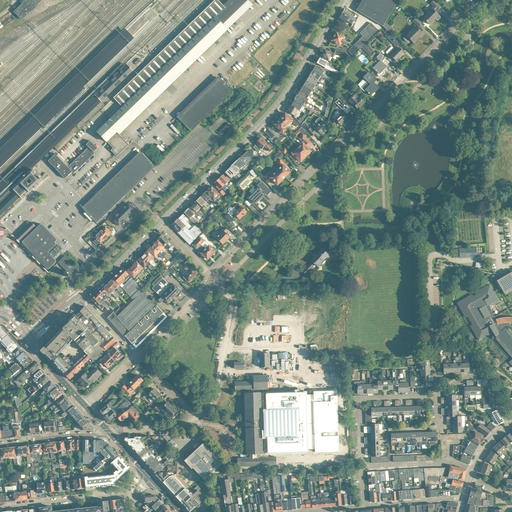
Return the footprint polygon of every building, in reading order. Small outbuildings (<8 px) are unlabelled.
[(26,0),(16,9),(14,12),(22,20),(30,12),(31,13),(37,7),(36,6),(41,1),(40,0),(26,0)] [(186,67),(251,4),(246,0),(233,0),(225,9),(216,0),(215,0),(114,98),(123,108),(110,121),(97,133),(107,142),(113,149),(111,151),(114,155),(117,157),(129,145),(117,132),(186,67)] [(362,0),(357,10),(356,10),(383,26),(385,22),(398,0),(362,0)] [(423,19),(426,21),(430,25),(439,16),(435,12),(437,10),(440,7),(433,0),(430,3),(433,6),(428,12),(429,13),(423,19)] [(353,14),(351,13),(345,9),(341,14),(355,22),(357,19),(351,16),(353,14)] [(355,22),(341,14),(338,19),(345,23),(346,21),(352,25),(350,26),(353,28),(355,22)] [(418,28),(419,27),(422,24),(416,18),(412,22),(418,28)] [(392,29),(385,22),(383,26),(389,32),(392,29)] [(363,37),(362,38),(367,43),(376,34),(378,32),(370,23),(364,29),(367,32),(363,37)] [(405,35),(402,38),(406,42),(409,39),(414,43),(416,40),(422,34),(415,27),(406,36),(405,35)] [(336,32),(331,41),(339,46),(340,45),(342,46),(344,43),(342,42),(344,37),(336,32)] [(252,33),(244,42),(248,45),(255,36),(252,33)] [(400,44),(391,34),(388,38),(397,47),(400,44)] [(362,38),(358,42),(363,47),(367,43),(362,38)] [(366,45),(361,49),(370,58),(374,54),(366,45)] [(352,47),(348,51),(353,56),(356,53),(354,51),(355,50),(352,47)] [(340,55),(346,55),(347,50),(341,49),(341,50),(334,48),(332,53),(329,51),(328,52),(325,50),(323,52),(322,53),(321,54),(322,55),(321,56),(328,60),(330,57),(333,58),(335,55),(336,53),(340,54),(340,55)] [(394,48),(388,54),(395,61),(396,60),(397,61),(399,59),(398,58),(404,52),(399,48),(396,51),(394,48)] [(381,62),(385,59),(379,53),(376,56),(378,58),(370,65),(378,73),(377,74),(377,75),(379,77),(381,77),(384,74),(384,72),(383,71),(386,67),(381,62)] [(357,60),(363,67),(368,64),(362,56),(357,60)] [(316,63),(324,68),(338,74),(339,72),(329,67),(326,65),(328,63),(320,58),(319,59),(318,60),(318,61),(316,63)] [(101,101),(132,71),(127,65),(95,97),(96,98),(97,97),(101,101)] [(312,71),(322,77),(324,75),(322,74),(324,71),(315,66),(315,67),(314,66),(313,69),(314,69),(312,71)] [(322,77),(312,71),(310,74),(310,75),(309,76),(317,81),(319,82),(322,77)] [(374,92),(376,90),(378,87),(374,83),(375,81),(368,74),(363,79),(367,82),(361,89),(364,93),(366,91),(371,96),(374,92)] [(317,81),(309,76),(309,77),(308,77),(308,78),(308,79),(306,81),(314,86),(316,87),(318,85),(316,84),(317,81)] [(233,91),(225,83),(221,79),(179,119),(191,132),(233,91)] [(314,86),(306,81),(306,82),(305,82),(304,83),(305,84),(303,86),(311,91),(313,92),(315,90),(313,88),(314,86)] [(310,93),(311,91),(303,86),(303,87),(302,86),(301,89),(300,91),(308,96),(310,97),(312,94),(310,93)] [(308,96),(300,91),(300,90),(297,94),(298,94),(297,96),(305,101),(307,102),(309,99),(307,98),(308,96)] [(351,97),(349,95),(345,100),(348,102),(346,103),(351,108),(354,105),(357,109),(363,103),(355,94),(351,97)] [(304,104),(305,101),(297,96),(297,95),(294,99),(295,99),(294,101),(302,106),(304,107),(305,105),(304,104)] [(304,107),(302,106),(294,101),(294,100),(291,104),(292,104),(291,106),(296,109),(298,110),(301,112),(304,107)] [(298,110),(296,109),(291,106),(288,112),(291,114),(294,116),(298,110)] [(334,119),(332,121),(336,125),(338,123),(340,125),(341,125),(346,120),(343,117),(345,115),(341,112),(339,114),(338,112),(332,117),(334,119)] [(280,119),(286,126),(292,120),(285,114),(282,117),(280,118),(280,119)] [(310,129),(307,131),(311,136),(314,134),(314,133),(317,131),(321,134),(329,126),(319,117),(315,122),(317,125),(315,128),(311,130),(310,129)] [(286,126),(280,119),(279,120),(278,120),(277,121),(277,122),(274,125),(276,127),(276,128),(278,130),(277,131),(279,133),(282,133),(288,127),(286,126)] [(228,124),(218,133),(221,135),(230,126),(228,124)] [(269,128),(266,132),(271,138),(275,134),(269,128)] [(303,136),(306,133),(301,129),(298,131),(303,135),(298,140),(302,144),(297,148),(306,157),(307,155),(308,156),(310,153),(309,153),(311,152),(308,149),(312,144),(303,136)] [(72,131),(55,147),(58,151),(76,134),(72,131)] [(271,148),(260,138),(259,140),(259,139),(257,142),(256,143),(262,149),(264,147),(268,151),(271,148)] [(89,148),(68,167),(72,172),(74,174),(95,154),(94,153),(98,149),(90,141),(86,145),(89,148)] [(300,162),(306,157),(297,148),(290,156),(293,160),(296,157),(300,162)] [(72,172),(68,167),(55,154),(48,161),(54,167),(53,168),(55,171),(56,170),(65,179),(72,172)] [(143,154),(90,205),(84,211),(87,213),(96,223),(97,224),(156,167),(143,154)] [(252,159),(252,157),(241,157),(239,159),(237,161),(236,161),(235,162),(235,163),(234,163),(240,169),(241,170),(240,169),(242,167),(243,167),(248,162),(252,159)] [(281,167),(278,170),(285,177),(290,173),(286,169),(288,167),(280,160),(277,163),(281,167)] [(234,163),(229,168),(241,180),(243,178),(238,173),(237,172),(240,169),(234,163)] [(241,180),(229,168),(225,173),(231,178),(233,176),(239,182),(241,180)] [(269,171),(264,177),(268,181),(271,179),(277,185),(285,177),(278,170),(276,168),(271,173),(269,171)] [(35,173),(31,169),(0,199),(0,223),(0,222),(0,215),(19,197),(22,200),(23,198),(29,193),(30,193),(42,181),(38,177),(37,178),(33,175),(35,173)] [(258,174),(252,169),(249,172),(255,177),(258,174)] [(223,175),(221,176),(218,179),(226,187),(229,184),(227,182),(229,180),(226,177),(225,178),(223,175)] [(226,187),(218,179),(218,180),(217,180),(216,181),(214,183),(217,186),(216,187),(219,190),(222,188),(224,190),(226,187)] [(249,198),(255,204),(255,203),(256,204),(260,200),(259,199),(263,195),(262,194),(265,192),(267,195),(271,191),(261,182),(258,185),(260,188),(257,190),(249,198)] [(211,186),(206,192),(215,201),(217,198),(220,201),(223,197),(214,188),(213,188),(211,186)] [(215,201),(206,192),(204,194),(203,194),(202,195),(201,196),(207,202),(209,200),(212,203),(215,201)] [(207,208),(210,206),(201,197),(196,201),(202,207),(204,205),(207,208)] [(195,202),(195,203),(194,203),(193,204),(192,205),(190,207),(191,207),(199,215),(202,218),(204,216),(198,210),(200,208),(195,202)] [(135,207),(133,205),(131,203),(130,205),(129,204),(112,220),(118,226),(134,210),(133,209),(135,207)] [(228,214),(225,217),(226,218),(230,222),(230,223),(230,222),(233,220),(233,219),(236,216),(239,219),(243,215),(244,216),(244,215),(246,213),(246,212),(241,207),(238,204),(235,207),(232,210),(232,209),(230,209),(229,210),(229,211),(230,212),(228,214)] [(199,215),(191,207),(189,209),(194,214),(197,217),(199,215)] [(186,211),(184,213),(194,223),(194,224),(197,222),(192,217),(194,214),(189,209),(188,209),(187,209),(186,210),(186,211)] [(188,220),(183,214),(182,215),(181,215),(180,216),(180,217),(178,219),(185,226),(189,229),(191,227),(191,226),(186,222),(188,220)] [(179,232),(184,226),(178,219),(175,222),(174,222),(172,223),(173,224),(172,225),(179,232)] [(48,253),(55,246),(55,245),(56,244),(55,244),(55,243),(56,242),(56,241),(57,241),(57,240),(57,239),(56,239),(56,238),(43,225),(42,225),(42,224),(41,224),(41,225),(40,225),(35,229),(34,228),(36,227),(31,222),(15,238),(13,235),(12,235),(19,243),(36,260),(38,262),(39,262),(45,269),(46,269),(46,270),(47,270),(48,270),(49,270),(49,269),(50,269),(55,264),(55,263),(56,263),(56,262),(56,261),(55,260),(48,253)] [(203,232),(194,224),(194,223),(191,226),(191,227),(189,229),(185,226),(184,226),(179,232),(178,232),(190,244),(203,232)] [(105,227),(100,232),(106,239),(111,233),(110,232),(112,230),(109,227),(107,229),(105,227)] [(223,227),(218,232),(217,233),(219,235),(216,238),(219,241),(219,242),(219,243),(220,243),(221,243),(223,244),(229,238),(225,234),(227,231),(223,227)] [(100,244),(106,239),(100,232),(94,238),(96,239),(93,242),(96,245),(99,243),(100,244)] [(173,246),(162,235),(161,235),(159,237),(160,237),(158,239),(169,250),(173,246)] [(201,238),(193,245),(207,260),(212,255),(214,255),(215,254),(215,252),(209,246),(205,250),(200,245),(204,242),(201,238)] [(158,241),(157,242),(156,242),(155,243),(153,246),(164,256),(165,254),(163,252),(164,251),(162,250),(165,248),(158,241)] [(50,254),(53,257),(62,249),(58,245),(50,254)] [(164,256),(153,246),(151,248),(150,248),(149,249),(149,250),(148,250),(155,257),(157,255),(159,256),(162,258),(164,256)] [(476,257),(476,248),(455,249),(455,258),(476,257)] [(317,266),(328,254),(322,249),(312,261),(312,262),(303,272),(306,274),(315,264),(317,266)] [(148,251),(147,251),(147,252),(146,252),(145,253),(143,256),(153,266),(155,264),(152,261),(154,258),(148,251)] [(77,268),(65,256),(59,262),(67,271),(64,274),(67,277),(77,268)] [(153,266),(143,256),(141,258),(140,258),(139,259),(139,260),(138,260),(145,267),(147,265),(149,266),(152,268),(153,266)] [(179,259),(176,257),(168,265),(165,268),(173,275),(176,272),(171,267),(179,259)] [(143,269),(137,262),(136,263),(135,263),(134,264),(132,267),(142,277),(144,275),(142,273),(143,272),(141,271),(143,269)] [(181,266),(186,271),(187,272),(183,277),(182,275),(179,278),(182,281),(185,279),(189,282),(190,282),(192,280),(192,279),(197,274),(192,269),(191,269),(185,263),(181,266)] [(142,277),(132,267),(130,269),(129,269),(128,270),(128,271),(127,271),(135,280),(136,279),(138,278),(138,277),(140,279),(142,277)] [(164,313),(142,290),(132,278),(130,275),(123,269),(113,279),(120,285),(122,288),(133,301),(118,316),(114,312),(108,317),(133,345),(134,344),(136,346),(138,345),(166,316),(163,313),(164,313)] [(511,272),(496,281),(502,290),(505,295),(511,290),(511,272)] [(180,291),(179,290),(180,289),(178,288),(173,284),(171,286),(162,277),(162,276),(160,273),(150,283),(153,287),(152,288),(161,297),(158,300),(161,303),(164,300),(167,304),(180,291)] [(113,279),(107,284),(114,291),(116,289),(121,294),(124,291),(113,279)] [(114,291),(107,284),(103,289),(102,290),(108,296),(111,293),(116,299),(119,297),(114,291)] [(511,317),(510,317),(508,317),(505,317),(504,318),(502,318),(499,318),(498,319),(496,319),(488,305),(498,300),(490,285),(475,293),(477,295),(473,297),(471,295),(457,303),(465,317),(468,316),(473,325),(471,326),(479,340),(492,332),(495,337),(496,338),(495,339),(496,338),(511,356),(511,360),(511,362),(511,363),(511,317)] [(108,296),(102,290),(102,291),(101,290),(96,295),(108,308),(110,306),(108,303),(111,300),(108,296)] [(108,308),(96,295),(92,300),(102,310),(105,307),(107,310),(108,308)] [(85,307),(75,316),(74,314),(64,324),(65,326),(63,328),(64,329),(72,338),(94,361),(105,352),(109,348),(112,346),(116,341),(85,307)] [(19,346),(16,342),(2,327),(0,325),(0,346),(1,349),(1,350),(2,353),(3,357),(4,360),(19,346)] [(58,353),(72,338),(64,329),(63,329),(62,329),(41,351),(51,360),(52,359),(55,361),(54,362),(64,374),(72,367),(58,353)] [(116,350),(120,346),(116,341),(112,346),(114,348),(111,351),(109,348),(105,352),(107,355),(114,362),(118,358),(117,357),(120,354),(116,350)] [(10,363),(23,351),(24,351),(23,350),(23,351),(20,348),(21,348),(19,346),(4,360),(4,361),(5,362),(7,360),(10,363)] [(288,367),(288,362),(288,359),(285,359),(285,358),(269,359),(268,348),(260,348),(260,363),(261,368),(269,368),(269,367),(285,367),(288,367)] [(24,352),(15,360),(17,362),(10,368),(13,371),(29,357),(24,352)] [(86,362),(89,365),(93,361),(86,354),(72,367),(64,374),(69,379),(76,373),(76,374),(79,371),(78,371),(79,370),(80,371),(82,368),(85,365),(84,364),(86,362)] [(108,368),(114,362),(107,355),(102,360),(101,359),(98,362),(102,366),(104,364),(108,368)] [(33,361),(29,357),(13,371),(15,374),(22,368),(24,370),(33,361)] [(341,388),(341,362),(313,363),(313,368),(317,368),(317,373),(314,373),(314,389),(323,389),(323,385),(323,383),(328,383),(328,380),(331,380),(331,388),(341,388)] [(35,363),(33,365),(19,378),(15,381),(19,386),(40,369),(35,363)] [(96,368),(89,375),(87,377),(92,381),(93,383),(102,374),(96,368)] [(40,369),(40,370),(31,377),(34,379),(29,383),(31,386),(45,374),(40,369)] [(88,385),(92,381),(87,377),(89,375),(85,372),(80,377),(81,378),(78,381),(85,388),(86,388),(87,388),(88,388),(88,387),(89,387),(89,386),(88,386),(88,385)] [(297,416),(264,417),(264,420),(262,420),(261,393),(263,393),(263,389),(284,388),(286,387),(286,389),(297,388),(302,383),(293,374),(293,375),(285,375),(286,377),(284,377),(283,375),(254,376),(254,382),(235,383),(235,390),(248,390),(248,393),(245,394),(247,455),(250,454),(250,458),(237,459),(238,466),(276,465),(276,467),(322,466),(322,465),(322,466),(340,465),(346,464),(346,452),(345,434),(345,427),(343,427),(343,423),(344,423),(344,401),(340,402),(340,392),(314,393),(314,398),(311,399),(311,397),(305,397),(292,412),(297,416)] [(45,375),(27,390),(32,395),(50,380),(45,375)] [(133,388),(134,389),(143,381),(142,380),(142,379),(141,378),(140,377),(140,378),(138,375),(129,384),(130,385),(127,388),(124,386),(121,388),(128,395),(131,392),(130,391),(133,388)] [(51,381),(50,381),(42,388),(44,391),(41,394),(42,395),(40,396),(41,398),(56,386),(51,381)] [(362,394),(362,381),(355,382),(354,383),(354,396),(359,396),(359,394),(362,394)] [(56,387),(46,395),(49,398),(51,397),(52,398),(48,401),(49,403),(47,405),(46,404),(43,407),(45,409),(49,406),(63,394),(56,387)] [(152,390),(151,389),(144,395),(146,397),(148,395),(154,401),(160,395),(159,394),(160,394),(158,392),(157,392),(154,389),(152,390)] [(68,400),(63,394),(49,406),(51,408),(49,409),(50,411),(52,410),(68,400)] [(39,396),(31,403),(33,405),(41,398),(40,396),(39,396)] [(72,404),(68,400),(52,410),(53,412),(61,410),(62,409),(64,411),(72,404)] [(104,417),(112,409),(113,408),(111,405),(114,403),(112,400),(99,412),(104,417)] [(109,422),(115,416),(123,409),(131,402),(128,400),(123,404),(116,410),(115,408),(113,409),(104,417),(109,422)] [(163,415),(172,407),(167,402),(164,406),(163,404),(159,408),(157,406),(152,410),(155,412),(156,411),(158,413),(159,412),(163,415)] [(73,405),(73,406),(62,415),(64,417),(69,414),(70,415),(67,416),(70,420),(79,412),(73,405)] [(178,413),(172,407),(163,415),(161,417),(163,419),(164,418),(165,419),(168,415),(172,419),(172,418),(173,418),(177,414),(177,413),(178,413)] [(126,418),(129,416),(125,412),(123,409),(115,416),(119,421),(120,420),(120,421),(122,420),(123,420),(126,418)] [(130,409),(125,412),(129,416),(134,422),(135,421),(136,421),(137,421),(137,420),(137,419),(138,418),(137,417),(138,416),(136,414),(135,415),(130,409)] [(504,422),(497,410),(491,413),(496,421),(491,423),(496,427),(504,422)] [(85,418),(79,412),(70,420),(75,425),(77,424),(85,418)] [(89,422),(85,418),(77,424),(79,426),(74,429),(75,430),(80,428),(81,428),(81,429),(89,422)] [(58,432),(55,419),(49,420),(49,422),(50,431),(54,431),(54,433),(58,432)] [(487,436),(491,431),(476,421),(472,426),(475,428),(487,436)] [(50,431),(49,422),(41,423),(43,434),(47,433),(47,432),(50,431)] [(95,429),(89,422),(81,429),(83,430),(94,430),(95,429)] [(496,427),(491,423),(490,422),(487,427),(491,430),(496,427)] [(21,429),(20,424),(16,423),(12,423),(14,438),(20,437),(20,429),(21,429)] [(43,434),(41,423),(34,424),(35,433),(39,433),(39,434),(43,434)] [(35,433),(34,424),(26,425),(28,436),(32,435),(32,433),(35,433)] [(440,440),(440,435),(440,434),(437,434),(437,432),(432,432),(432,445),(435,444),(435,441),(437,441),(437,440),(440,440)] [(485,438),(475,432),(473,436),(471,435),(468,440),(469,440),(478,446),(485,438)] [(131,447),(141,437),(125,438),(125,440),(131,447)] [(134,450),(147,439),(150,437),(141,437),(131,447),(134,450)] [(510,443),(505,437),(501,440),(506,447),(510,443)] [(138,454),(150,443),(147,439),(134,450),(138,454)] [(97,440),(83,440),(83,464),(89,464),(92,464),(95,461),(100,457),(103,460),(114,450),(106,442),(106,441),(103,441),(97,441),(97,440)] [(145,462),(156,452),(161,448),(159,446),(162,444),(159,441),(155,444),(156,445),(141,458),(145,462)] [(466,441),(464,443),(468,445),(475,450),(476,449),(478,446),(470,442),(469,443),(466,441)] [(57,442),(58,451),(61,451),(61,456),(66,455),(65,444),(64,444),(64,442),(57,442)] [(499,442),(497,444),(497,445),(496,446),(503,453),(507,450),(499,442)] [(156,445),(155,444),(154,443),(152,445),(150,443),(138,454),(141,458),(156,445)] [(185,461),(184,461),(192,469),(194,467),(205,479),(204,480),(222,464),(221,464),(211,453),(212,453),(206,447),(205,448),(202,445),(199,449),(198,448),(194,452),(195,452),(185,461)] [(473,454),(475,450),(468,445),(466,449),(473,454)] [(31,460),(29,446),(23,447),(22,447),(24,456),(27,455),(27,457),(28,463),(32,463),(31,460)] [(503,453),(496,446),(493,449),(500,456),(503,453)] [(473,454),(466,449),(462,447),(461,450),(471,457),(473,454)] [(9,458),(8,448),(0,449),(0,455),(1,456),(2,458),(2,462),(6,461),(6,458),(9,458)] [(16,457),(15,448),(8,448),(9,458),(13,457),(14,459),(14,463),(18,462),(17,457),(16,457)] [(118,455),(114,450),(103,460),(97,466),(94,468),(97,471),(107,462),(109,464),(118,455)] [(498,456),(491,451),(488,456),(495,460),(498,456)] [(148,466),(159,456),(157,454),(156,452),(145,462),(148,466)] [(469,464),(471,458),(463,455),(462,456),(458,455),(456,459),(469,464)] [(130,468),(119,456),(112,463),(119,470),(113,475),(84,479),(85,488),(114,485),(114,482),(130,468)] [(152,470),(162,460),(159,456),(148,466),(152,470)] [(167,456),(162,460),(152,470),(155,473),(157,471),(160,472),(161,470),(162,471),(176,471),(176,469),(173,468),(174,466),(168,466),(167,465),(170,462),(168,460),(169,458),(167,456)] [(495,460),(488,456),(486,460),(492,465),(495,460)] [(97,471),(94,468),(93,467),(91,466),(82,465),(82,466),(84,476),(99,474),(97,471)] [(115,470),(110,465),(100,474),(112,473),(115,470)] [(466,470),(458,468),(450,466),(447,478),(453,479),(463,481),(466,470)] [(443,474),(445,468),(423,468),(425,481),(425,484),(430,484),(439,484),(439,483),(441,476),(442,477),(443,474)] [(163,473),(162,473),(158,473),(156,475),(163,482),(170,476),(174,475),(177,474),(177,473),(166,473),(164,474),(163,473)] [(511,490),(511,479),(506,480),(508,476),(504,474),(502,480),(506,481),(506,489),(508,489),(511,490)] [(61,478),(58,478),(58,475),(54,475),(55,482),(56,491),(59,491),(60,491),(61,491),(62,491),(63,491),(61,478)] [(170,476),(163,482),(175,496),(176,496),(180,492),(185,487),(174,475),(170,476)] [(279,476),(272,477),(273,482),(274,495),(281,495),(281,492),(280,484),(279,476)] [(462,488),(463,483),(452,480),(453,479),(447,478),(442,477),(441,476),(439,483),(446,484),(462,488)] [(53,477),(50,478),(51,483),(45,484),(45,491),(48,491),(48,492),(50,492),(52,492),(55,491),(53,477)] [(233,511),(231,497),(229,483),(229,479),(221,481),(223,497),(224,497),(225,507),(224,507),(223,508),(224,510),(224,511),(226,511),(233,511)] [(45,491),(45,484),(44,482),(37,483),(38,493),(45,493),(45,491)] [(437,497),(438,490),(431,491),(430,484),(425,484),(426,498),(437,497)] [(446,484),(445,487),(445,488),(449,489),(448,491),(460,494),(462,488),(446,484)] [(268,496),(268,492),(265,493),(263,485),(260,486),(264,511),(269,511),(268,503),(266,503),(265,497),(268,496)] [(198,496),(201,493),(198,491),(200,489),(198,486),(190,493),(181,502),(189,511),(191,511),(194,508),(196,507),(197,507),(198,507),(199,507),(199,505),(199,504),(202,501),(198,496)] [(176,496),(175,496),(176,496),(181,502),(190,493),(185,487),(180,492),(176,496)] [(493,495),(482,492),(482,491),(472,488),(467,504),(478,506),(487,506),(493,506),(493,495)] [(270,490),(267,491),(268,492),(268,496),(270,511),(271,511),(276,511),(274,502),(272,502),(270,490)] [(14,501),(13,492),(10,492),(10,496),(6,496),(6,498),(7,502),(14,501)] [(288,510),(287,502),(292,502),(291,498),(284,499),(283,492),(281,492),(281,495),(282,511),(288,510)] [(311,508),(310,501),(308,501),(308,492),(301,492),(302,501),(301,501),(301,509),(311,508)] [(282,511),(281,495),(274,495),(274,498),(276,511),(282,511)] [(143,497),(142,503),(148,503),(143,507),(144,508),(142,509),(144,511),(146,511),(159,499),(156,496),(154,496),(144,497),(143,497)] [(300,496),(291,497),(291,498),(292,502),(292,510),(301,509),(301,501),(301,500),(300,496)] [(124,511),(123,499),(117,500),(118,509),(117,510),(116,511),(124,511)] [(163,504),(159,499),(146,511),(144,511),(150,511),(152,510),(154,511),(163,504)] [(109,511),(108,501),(97,502),(98,507),(100,507),(100,511),(109,511)] [(447,503),(446,506),(441,505),(440,508),(443,508),(446,509),(456,511),(458,503),(447,503)]
